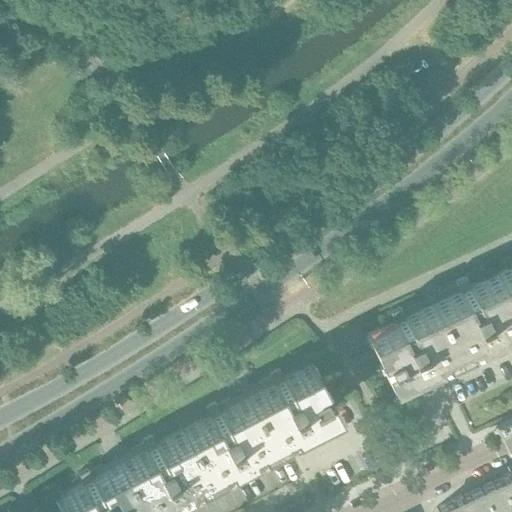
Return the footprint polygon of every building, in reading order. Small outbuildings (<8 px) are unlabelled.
[(511,266),(496,273),(511,306),(511,266)] [(511,321),(511,306),(496,273),(469,286),(465,278),(455,283),(460,293),(453,297),(452,294),(431,303),(448,341),(462,335),(464,339),(460,340),(461,341),(471,337),(472,340),(498,328),(496,325),(503,322),(505,324),(511,321)] [(435,347),(448,341),(431,303),(411,313),(412,315),(405,319),(400,308),(395,310),(390,313),(393,321),(365,334),(386,379),(388,378),(390,382),(394,380),(393,376),(432,358),(431,355),(441,351),(440,350),(437,351),(435,347)] [(333,407),(323,388),(310,363),(283,377),(278,369),(268,375),(274,385),(267,389),(265,386),(245,396),(265,433),(278,426),(280,430),(277,432),(277,433),(287,428),(288,431),(333,407)] [(252,440),(265,433),(245,396),(226,407),(227,409),(220,413),(215,403),(205,408),(209,416),(182,430),(205,474),(217,467),(216,465),(223,461),(224,464),(250,451),(248,448),(257,443),(257,442),(254,444),(252,440)] [(205,474),(182,430),(155,444),(151,436),(141,441),(146,452),(139,455),(138,453),(118,463),(137,499),(150,493),(152,497),(149,498),(150,499),(159,494),(160,497),(186,484),(184,481),(191,478),(193,480),(205,474)] [(124,506),(137,499),(118,463),(98,473),(99,476),(92,479),(87,469),(77,474),(81,482),(54,496),(61,511),(125,511),(130,510),(129,509),(126,510),(124,506)] [(511,511),(511,473),(480,488),(490,511),(511,511)] [(490,511),(480,488),(436,509),(434,511),(490,511)]
